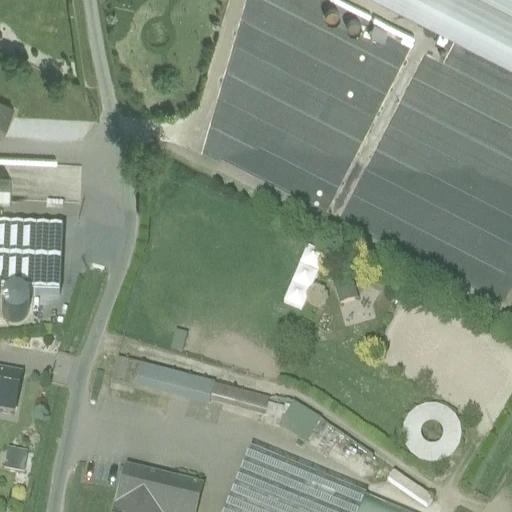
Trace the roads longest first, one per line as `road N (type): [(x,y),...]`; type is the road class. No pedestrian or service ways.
road 1 (residential): [(52,511),(79,383),(128,234),(126,181),(89,0)]
road 2 (track): [(483,511),(423,486),(294,399),(120,347),(89,347)]
road 3 (track): [(499,312),(196,156),(163,129)]
road 4 (track): [(422,38),(329,225)]
